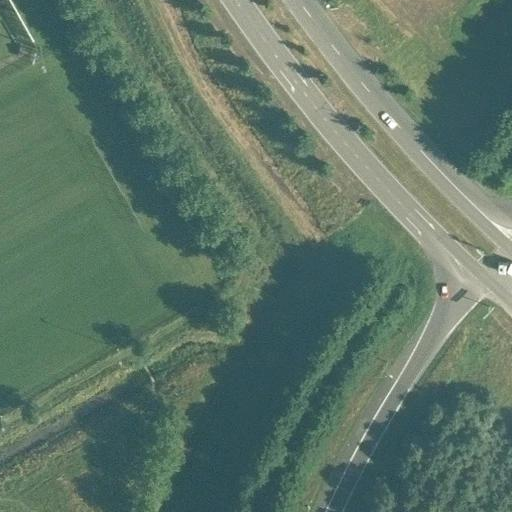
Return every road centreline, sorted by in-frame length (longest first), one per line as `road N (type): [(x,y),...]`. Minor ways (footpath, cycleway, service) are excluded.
road 1 (secondary): [(242,0),(340,129),(485,277)]
road 2 (secondary): [(510,247),(402,132),(299,0)]
road 3 (motorway): [(485,277),(408,371),(332,511)]
